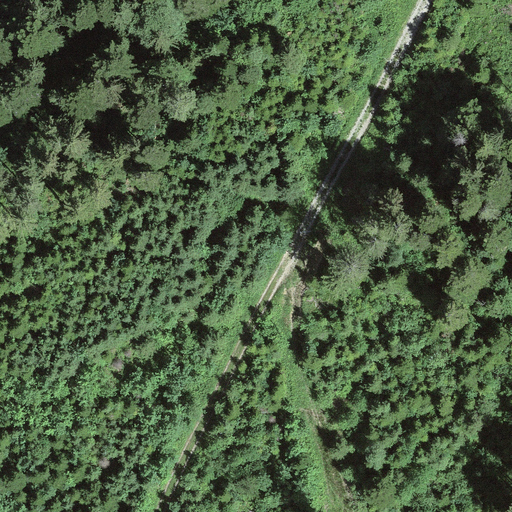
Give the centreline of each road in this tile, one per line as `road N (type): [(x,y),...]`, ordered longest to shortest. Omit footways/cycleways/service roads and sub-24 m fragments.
road 1 (track): [(165,511),(424,0)]
road 2 (track): [(345,511),(298,361),(290,263)]
